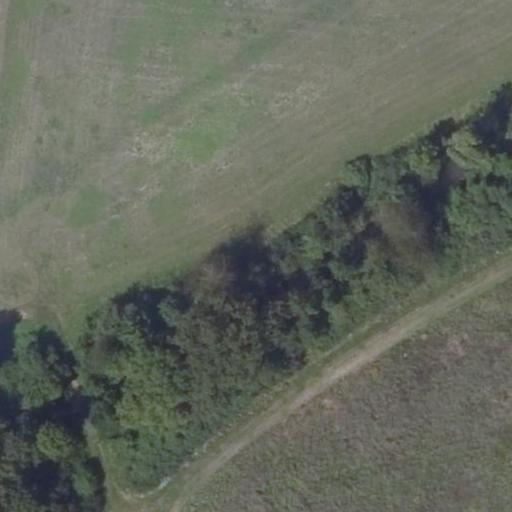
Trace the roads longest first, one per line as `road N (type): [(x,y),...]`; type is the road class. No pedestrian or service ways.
road 1 (track): [(124,511),(242,404),(511,240)]
road 2 (track): [(92,419),(54,302)]
